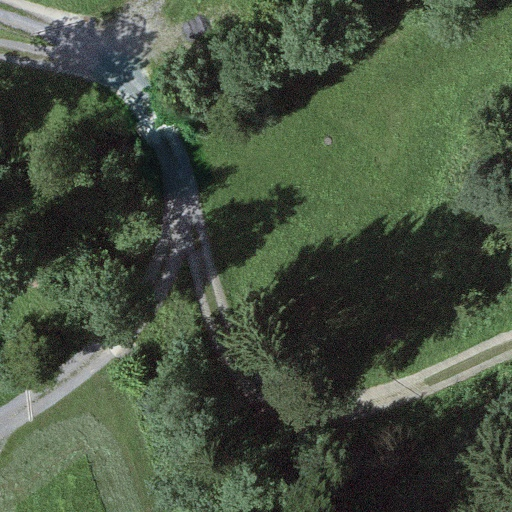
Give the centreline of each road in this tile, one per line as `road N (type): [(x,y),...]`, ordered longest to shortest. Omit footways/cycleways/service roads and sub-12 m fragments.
road 1 (track): [(511,363),(382,418),(269,401),(227,341),(166,143),(146,112),(105,57),(0,7)]
road 2 (track): [(189,216),(129,323),(0,425)]
